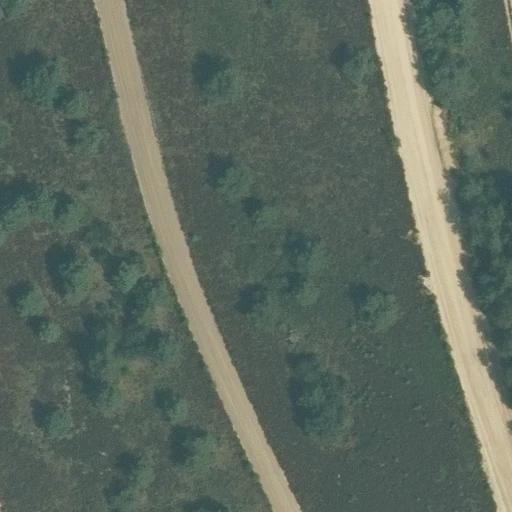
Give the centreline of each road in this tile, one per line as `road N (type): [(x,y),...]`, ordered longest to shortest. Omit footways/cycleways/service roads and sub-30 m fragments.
road 1 (unknown): [(108,0),(160,221),(213,357),(289,511)]
road 2 (track): [(397,0),(490,420),(511,483)]
